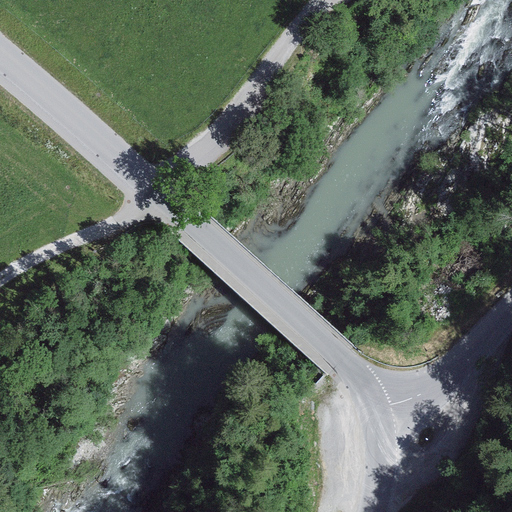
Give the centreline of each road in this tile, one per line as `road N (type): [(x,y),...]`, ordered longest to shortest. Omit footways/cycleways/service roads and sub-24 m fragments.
road 1 (tertiary): [(0,52),(351,368),(389,424),(360,511)]
road 2 (track): [(321,0),(163,198)]
